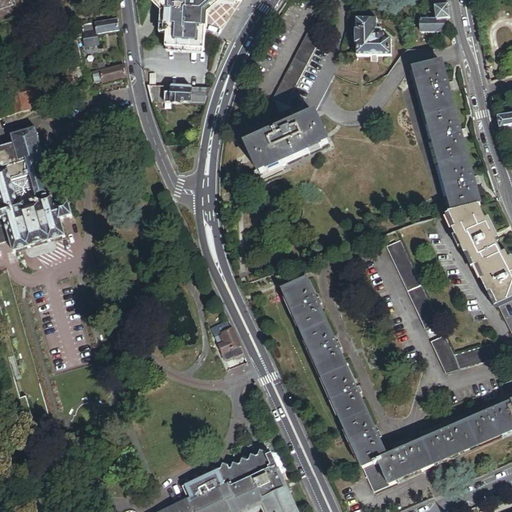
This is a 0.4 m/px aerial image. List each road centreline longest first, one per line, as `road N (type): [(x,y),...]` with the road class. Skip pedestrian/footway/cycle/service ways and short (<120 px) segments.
road 1 (primary): [(330,511),(218,268),(205,197)]
road 2 (primary): [(205,197),(217,108),(271,0)]
road 3 (secondary): [(511,203),(459,0)]
road 4 (residential): [(140,88),(172,182),(205,197)]
